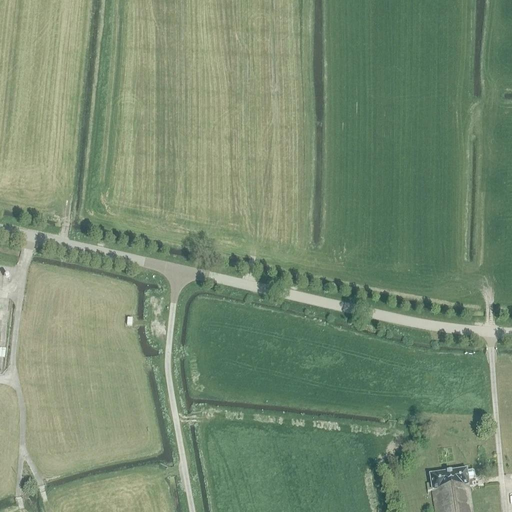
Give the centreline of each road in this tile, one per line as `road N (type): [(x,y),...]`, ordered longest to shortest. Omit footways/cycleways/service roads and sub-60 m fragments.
road 1 (tertiary): [(178,269),(432,325),(511,332)]
road 2 (unclassified): [(178,269),(167,372),(191,511)]
road 3 (tertiary): [(0,228),(178,269)]
road 4 (track): [(12,371),(22,511)]
